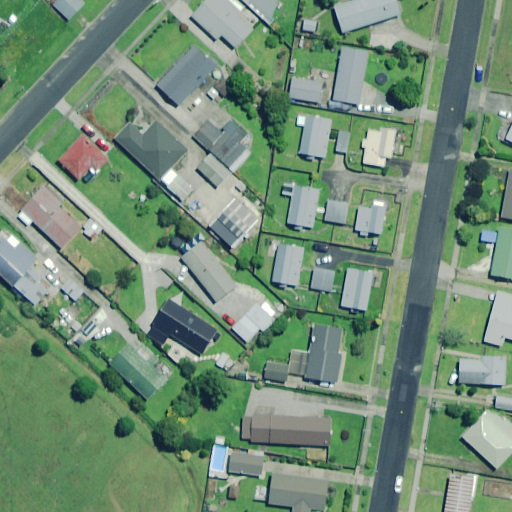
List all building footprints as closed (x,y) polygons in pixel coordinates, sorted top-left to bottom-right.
[(84,5),(79,0),(58,0),(53,6),(69,21),(84,5)] [(242,16),(225,0),(207,0),(192,17),(217,41),(222,36),(235,49),(254,29),(241,17),(242,16)] [(241,0),(270,25),(280,0),(241,0)] [(353,0),(354,2),(335,8),(343,34),(403,15),(397,0),(353,0)] [(318,23),(306,20),(303,30),(315,33),(318,23)] [(306,40),(295,38),(293,48),(304,51),(306,40)] [(218,66),(196,45),(158,86),(180,107),(218,66)] [(369,52),(343,48),(334,101),(360,106),(369,52)] [(326,84),(292,79),(289,99),(322,104),(326,84)] [(332,121),(299,115),(297,126),(304,127),(299,154),(326,159),(332,121)] [(187,152),(155,121),(142,134),(130,123),(114,139),(159,182),(160,180),(183,202),(193,191),(171,169),(187,152)] [(211,154),(233,174),(251,154),(240,143),(247,135),(232,121),(220,134),(207,121),(193,137),(211,154)] [(369,130),(367,141),(362,140),(361,147),(366,148),(363,164),(384,167),(386,157),(395,159),(398,145),(395,144),(397,132),(382,129),(381,132),(369,130)] [(351,134),(340,132),(336,152),(347,154),(351,134)] [(108,161),(83,136),(59,161),(78,181),(92,166),(98,171),(108,161)] [(233,174),(211,154),(197,169),(219,189),(233,174)] [(511,171),(501,218),(511,220),(511,171)] [(320,191),(294,186),(287,224),(313,229),(320,191)] [(62,204),(44,187),(17,216),(28,226),(32,221),(63,250),(82,229),(58,207),(62,204)] [(384,207),(385,204),(373,201),(372,210),(360,208),(356,230),(359,231),(359,235),(367,236),(367,233),(382,235),(387,207),(384,207)] [(349,205),(328,202),(325,221),(346,225),(349,205)] [(100,229),(90,220),(81,231),(91,239),(100,229)] [(511,230),(501,228),(492,277),(511,279),(511,230)] [(7,242),(1,237),(0,238),(0,276),(35,307),(54,286),(34,269),(41,261),(12,236),(7,242)] [(238,288),(202,243),(182,258),(218,303),(238,288)] [(305,250),(279,245),(272,282),(298,287),(305,250)] [(374,274),(349,269),(342,307),(367,312),(374,274)] [(336,274),(314,271),(311,289),(333,293),(336,274)] [(84,293),(70,281),(62,290),(76,302),(84,293)] [(511,296),(497,292),(484,342),(502,347),(505,339),(511,340),(511,296)] [(216,331),(168,301),(146,336),(163,347),(170,336),(201,356),(216,331)] [(265,312),(257,304),(232,329),(247,343),(260,329),(264,332),(279,316),(270,307),(265,312)] [(83,327),(77,322),(67,333),(74,338),(83,327)] [(293,350),(290,366),(267,362),(264,381),(287,385),(289,374),(306,377),(306,380),(340,386),(345,354),(341,353),(345,330),(314,325),(310,353),(293,350)] [(166,382),(128,346),(110,365),(147,401),(166,382)] [(233,361),(223,354),(216,365),(225,371),(233,361)] [(507,359),(481,357),(480,362),(460,360),(459,383),(506,386),(507,359)] [(511,399),(497,397),(495,409),(511,411),(511,399)] [(511,430),(489,409),(463,438),(495,468),(511,449),(510,447),(511,444),(511,430)] [(244,416),(243,440),(251,440),(251,443),(332,447),(333,420),(244,416)] [(265,458),(231,454),(229,473),(263,477),(265,458)] [(327,511),(332,483),(274,475),(270,505),(293,508),(292,511),(310,511),(311,510),(327,511)] [(468,511),(474,480),(450,476),(444,511),(468,511)]
